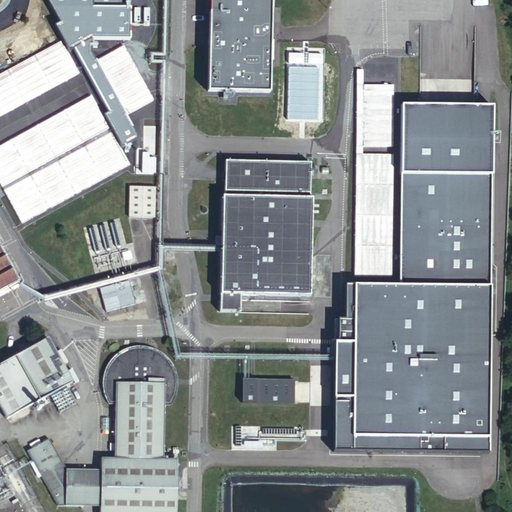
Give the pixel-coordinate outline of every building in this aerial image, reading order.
[(122,0),(46,0),(46,1),(59,24),(54,26),(69,54),(74,51),(108,113),(103,116),(121,149),(138,139),(91,55),(91,40),(130,41),(130,9),(123,8),(122,0)] [(209,0),(208,92),(269,93),(270,0),(209,0)] [(332,453),(488,455),(492,107),(401,106),(398,286),(344,286),(344,320),(337,320),(337,343),(333,343),(333,368),(331,368),(331,375),(333,375),(332,453)] [(224,181),(219,296),(240,297),(240,279),(309,282),(313,185),(311,185),(312,149),(227,146),(226,181),(224,181)] [(364,172),(374,172),(374,157),(364,157),(364,172)] [(158,184),(133,183),(132,214),(157,215),(158,184)] [(0,252),(0,296),(14,288),(11,282),(15,280),(0,252)] [(48,336),(0,362),(0,404),(7,417),(72,381),(48,336)] [(163,458),(165,404),(171,404),(175,395),(177,387),(177,379),(175,371),(171,362),(160,351),(152,346),(139,344),(127,347),(117,354),(109,362),(104,374),(106,383),(103,383),(104,385),(106,392),(111,404),(116,404),(115,458),(101,458),(101,469),(87,469),(66,470),(49,439),(29,450),(58,505),(88,505),(101,506),(100,511),(176,511),(177,481),(176,481),(172,472),(171,465),(171,459),(163,458)] [(206,447),(222,448),(226,368),(210,367),(206,447)] [(294,381),(242,381),(242,403),(294,404),(294,381)]
